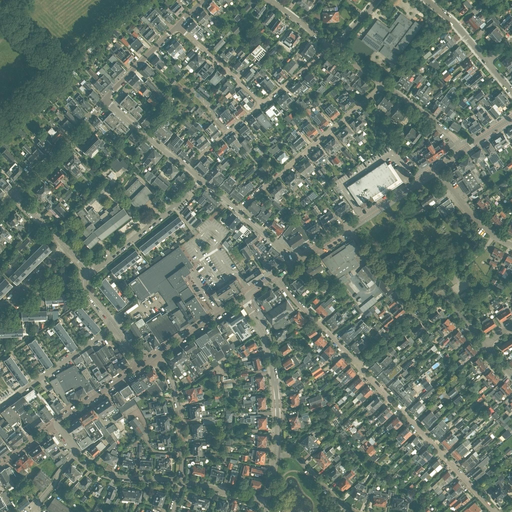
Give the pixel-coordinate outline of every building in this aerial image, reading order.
[(210,4),(207,8),(214,15),(217,12),(217,13),(219,11),(221,13),(224,9),(220,6),(219,7),(212,0),(210,3),(210,4)] [(312,8),(314,5),(312,4),(312,3),(314,1),(313,0),(306,0),(302,6),(307,10),(310,6),(312,8)] [(172,9),(172,10),(177,15),(184,9),(181,6),(178,3),(176,1),(170,7),(172,9)] [(468,5),(466,2),(464,4),(458,9),(462,14),(473,5),(471,3),(468,5)] [(266,7),(261,4),(259,7),(256,5),(253,9),(257,11),(254,15),(257,18),(260,14),(261,15),(262,14),(261,13),(266,7)] [(166,7),(161,12),(165,15),(164,16),(170,22),(174,18),(172,16),(173,15),(168,10),(169,9),(167,7),(166,8),(166,7)] [(331,21),(330,7),(323,8),(323,13),(323,19),(323,22),(326,22),(327,22),(328,23),(330,23),(330,22),(330,21),(331,21)] [(335,12),(335,7),(330,7),(331,21),(332,22),(332,23),(334,23),(335,22),(335,21),(339,21),(338,18),(339,18),(338,12),(335,12)] [(159,14),(154,9),(146,18),(150,23),(154,27),(156,26),(161,31),(163,29),(164,29),(166,27),(166,26),(167,25),(160,18),(158,16),(159,14)] [(210,16),(203,10),(200,13),(206,20),(208,18),(211,21),(213,19),(210,16)] [(268,24),(275,15),(271,11),(263,21),(261,23),(266,26),(267,24),(268,24)] [(208,22),(206,20),(200,13),(196,17),(202,24),(205,26),(208,22)] [(412,25),(406,20),(407,18),(401,13),(401,14),(402,15),(398,21),(396,20),(391,26),(393,28),(391,30),(381,22),(379,24),(376,22),(371,28),(384,38),(385,39),(386,39),(383,43),(369,33),(368,35),(366,34),(361,41),(362,41),(362,40),(375,50),(377,52),(378,50),(380,51),(380,52),(381,53),(382,53),(394,62),(394,63),(396,64),(401,57),(397,54),(398,53),(400,54),(402,52),(402,51),(421,26),(422,26),(415,21),(412,25)] [(497,20),(495,17),(495,16),(493,14),(490,17),(499,26),(500,22),(498,20),(497,20)] [(147,24),(149,22),(143,16),(141,18),(147,24)] [(470,26),(476,21),(472,16),(466,22),(470,26)] [(282,24),(280,23),(282,22),(278,19),(273,26),(271,29),(271,30),(275,33),(276,33),(277,32),(279,34),(281,32),(285,27),(286,25),(283,23),(282,24)] [(494,27),(497,25),(492,19),(485,26),(488,29),(492,25),(494,27)] [(193,20),(189,24),(201,35),(202,37),(202,36),(204,38),(206,37),(204,35),(201,32),(203,30),(193,20)] [(474,31),(480,25),(476,21),(470,26),(474,31)] [(507,31),(511,27),(511,26),(508,21),(505,24),(503,22),(501,24),(507,31)] [(201,35),(189,24),(185,28),(193,35),(195,33),(203,41),(205,40),(202,37),(201,35)] [(236,35),(241,29),(236,24),(231,29),(236,35)] [(135,27),(134,25),(131,28),(137,33),(140,31),(136,27),(135,27)] [(154,38),(157,35),(149,26),(145,29),(145,30),(154,38)] [(120,34),(113,27),(110,30),(117,37),(120,34)] [(150,42),(154,38),(145,30),(145,29),(143,27),(140,31),(150,42)] [(490,33),(488,35),(491,39),(492,39),(495,43),(497,40),(498,42),(500,42),(501,41),(501,39),(500,38),(503,36),(499,31),(499,30),(496,27),(495,27),(496,28),(490,33)] [(136,38),(138,35),(137,33),(131,28),(128,30),(132,33),(131,34),(136,38)] [(295,35),(291,32),(285,40),(290,43),(291,42),(294,44),(300,36),(299,35),(298,34),(296,34),(295,35)] [(446,43),(452,38),(448,33),(442,38),(444,41),(442,43),(441,43),(441,42),(437,45),(439,48),(446,43)] [(123,37),(120,40),(127,46),(129,44),(123,37)] [(143,50),(146,46),(137,38),(134,41),(135,43),(143,50)] [(449,48),(456,43),(452,38),(446,43),(439,48),(436,51),(431,55),(433,57),(447,45),(449,48)] [(216,52),(225,42),(222,39),(216,45),(214,47),(213,48),(216,52)] [(183,57),(186,54),(183,52),(184,51),(182,48),(183,47),(176,40),(171,44),(181,54),(181,55),(183,57)] [(139,53),(143,50),(135,43),(134,41),(130,45),(139,53)] [(134,58),(134,57),(126,49),(123,50),(120,47),(120,46),(116,42),(114,44),(116,47),(117,48),(118,49),(118,48),(119,49),(120,50),(120,51),(130,61),(132,59),(132,60),(134,58)] [(308,60),(316,49),(312,46),(313,45),(309,42),(300,54),(308,60)] [(267,51),(271,47),(266,43),(262,47),(267,51)] [(183,57),(181,55),(181,54),(171,44),(166,49),(173,56),(175,55),(178,58),(179,56),(183,60),(184,58),(183,57)] [(258,60),(267,51),(262,47),(259,44),(251,53),(247,56),(251,60),(252,60),(255,57),(258,60)] [(239,55),(242,51),(245,48),(243,46),(236,52),(239,55)] [(129,62),(130,61),(120,51),(120,50),(119,49),(118,48),(118,49),(117,48),(116,47),(113,51),(116,53),(116,54),(127,64),(128,64),(129,63),(129,62)] [(273,47),(268,52),(272,56),(276,51),(278,50),(275,48),(274,49),(273,47)] [(447,64),(463,51),(459,47),(453,52),(455,54),(445,62),(447,64)] [(232,53),(235,51),(231,48),(227,53),(224,50),(223,51),(220,54),(226,60),(227,60),(228,60),(229,59),(229,58),(232,54),(232,53)] [(196,54),(192,50),(187,55),(191,59),(196,54)] [(460,61),(467,56),(463,51),(447,64),(449,66),(452,64),(453,64),(454,64),(455,63),(455,62),(455,61),(456,60),(458,58),(460,61)] [(191,67),(194,64),(201,57),(198,54),(192,60),(188,64),(191,67)] [(113,63),(117,59),(113,55),(108,59),(113,63)] [(153,64),(156,67),(157,66),(160,69),(165,64),(162,61),(162,60),(161,59),(160,59),(157,56),(151,62),(153,64)] [(194,71),(199,66),(201,64),(205,60),(201,57),(194,64),(191,67),(194,71)] [(509,69),(511,66),(511,61),(508,57),(502,62),(505,65),(506,65),(509,69)] [(243,60),(241,58),(239,60),(238,59),(232,66),(235,69),(240,64),(243,60)] [(332,62),(328,58),(325,63),(323,66),(326,68),(327,68),(326,71),(329,73),(330,72),(337,63),(337,61),(335,60),(334,60),(332,62)] [(467,70),(473,64),(474,64),(470,59),(463,66),(465,68),(465,67),(467,70)] [(248,64),(244,60),(243,60),(240,64),(235,69),(239,71),(244,66),(246,67),(248,64)] [(291,74),(298,66),(292,60),(285,68),(291,74)] [(441,68),(439,66),(440,64),(437,61),(431,66),(431,67),(432,67),(434,70),(435,69),(437,71),(441,68)] [(201,76),(211,65),(207,62),(201,69),(202,70),(199,74),(201,76)] [(103,67),(107,70),(111,75),(117,81),(121,78),(115,72),(111,68),(110,67),(106,63),(103,67)] [(117,64),(116,63),(114,64),(114,65),(123,75),(127,72),(126,71),(121,66),(120,66),(118,64),(117,63),(117,64)] [(181,69),(175,63),(172,67),(178,73),(181,69)] [(115,72),(121,78),(123,75),(114,65),(113,64),(112,66),(111,68),(115,72)] [(472,77),(472,76),(471,74),(478,68),(474,64),(473,64),(467,70),(469,72),(467,73),(469,75),(465,78),(467,81),(472,77)] [(140,72),(146,78),(152,73),(153,74),(155,72),(152,69),(151,69),(147,65),(145,67),(144,67),(143,68),(143,69),(140,72)] [(208,76),(214,69),(211,65),(201,76),(203,78),(207,74),(208,76)] [(96,80),(99,77),(90,68),(87,70),(96,80)] [(116,82),(105,71),(102,68),(99,71),(102,74),(101,75),(102,76),(100,78),(100,77),(97,81),(102,85),(107,91),(114,84),(116,82)] [(256,72),(251,68),(244,76),(248,80),(253,75),(255,77),(259,73),(259,72),(257,71),(256,72)] [(282,70),(280,68),(273,75),(279,81),(283,77),(285,78),(288,75),(282,69),(282,70)] [(346,69),(345,68),(340,74),(339,76),(338,75),(338,76),(335,74),(330,80),(333,82),(339,79),(340,78),(343,80),(344,79),(344,80),(350,71),(347,68),(346,69)] [(267,81),(263,77),(266,74),(264,72),(261,69),(259,72),(259,73),(261,75),(264,79),(263,80),(270,88),(274,85),(269,79),(267,81)] [(411,74),(413,72),(411,70),(407,76),(404,74),(397,82),(402,86),(409,77),(411,74)] [(220,80),(223,76),(217,71),(209,80),(215,85),(218,82),(220,80)] [(350,82),(355,76),(353,74),(354,74),(350,71),(344,80),(349,84),(350,82)] [(304,81),(311,87),(312,88),(314,85),(312,83),(317,79),(310,72),(307,75),(305,77),(305,78),(306,79),(304,81)] [(457,79),(460,75),(463,73),(461,72),(452,79),(454,81),(457,79)] [(481,72),(473,78),(472,77),(467,81),(465,83),(467,86),(471,83),(473,86),(485,76),(481,72)] [(139,85),(143,81),(136,74),(132,78),(139,85)] [(333,75),(331,74),(325,80),(327,82),(333,75)] [(409,89),(412,85),(412,84),(411,83),(412,83),(409,81),(413,76),(411,74),(409,77),(402,86),(407,89),(408,89),(409,89)] [(417,84),(423,77),(423,76),(420,74),(414,81),(417,84)] [(268,93),(272,90),(270,88),(263,80),(264,79),(261,75),(256,79),(268,93)] [(444,85),(447,82),(440,75),(437,78),(444,85)] [(418,88),(425,78),(423,77),(417,84),(415,86),(418,88)] [(155,106),(158,101),(150,94),(152,92),(144,85),(142,88),(139,85),(132,78),(128,81),(136,89),(139,91),(140,90),(145,95),(149,98),(147,100),(155,106)] [(361,80),(359,78),(354,84),(352,86),(357,90),(364,82),(361,79),(361,80)] [(147,79),(144,82),(152,89),(154,86),(147,79)] [(102,85),(97,81),(96,80),(94,83),(94,84),(93,84),(103,95),(107,91),(102,85)] [(227,80),(224,84),(224,85),(221,89),(225,93),(229,89),(230,90),(233,86),(227,80)] [(326,84),(322,80),(319,83),(322,85),(316,91),(318,92),(320,90),(326,84)] [(97,100),(97,99),(98,99),(99,98),(100,98),(100,97),(93,90),(92,91),(90,90),(90,88),(92,86),(85,81),(82,84),(97,100)] [(300,81),(295,85),(302,94),(311,87),(304,81),(301,83),(300,81)] [(363,93),(369,87),(367,86),(368,85),(364,82),(357,90),(362,94),(363,93)] [(94,103),(95,102),(96,101),(96,100),(97,100),(82,84),(81,84),(82,85),(79,88),(87,96),(94,103)] [(207,98),(210,94),(200,85),(197,89),(207,98)] [(302,94),(295,85),(290,89),(295,95),(299,93),(301,95),(302,94)] [(419,99),(428,87),(426,85),(422,91),(420,89),(419,90),(417,90),(414,95),(419,99)] [(432,88),(429,86),(428,87),(419,99),(426,103),(429,99),(427,99),(429,96),(427,94),(432,88)] [(444,110),(458,92),(452,87),(445,96),(443,95),(439,98),(442,100),(440,102),(437,100),(435,103),(433,105),(434,106),(431,110),(436,115),(441,108),(444,110)] [(58,92),(57,91),(55,89),(50,92),(54,96),(56,95),(61,100),(63,97),(58,92)] [(242,98),(245,95),(240,90),(237,93),(242,98)] [(474,96),(478,100),(485,94),(481,90),(474,96)] [(343,93),(341,95),(349,105),(354,101),(349,94),(346,91),(343,93)] [(433,97),(435,99),(442,93),(440,91),(433,97)] [(290,98),(286,92),(281,96),(288,104),(292,100),(293,101),(295,100),(292,96),(290,98)] [(487,101),(492,107),(505,96),(501,92),(498,94),(496,92),(492,95),(495,99),(491,102),(489,99),(487,101)] [(124,107),(132,98),(128,94),(120,103),(120,104),(124,107)] [(167,94),(163,98),(167,102),(171,97),(167,94)] [(90,107),(90,106),(91,106),(80,95),(76,99),(87,109),(88,108),(89,108),(90,107)] [(246,95),(243,98),(251,108),(254,105),(254,104),(249,99),(246,95)] [(344,109),(349,105),(341,95),(336,99),(338,103),(344,109)] [(284,110),(287,107),(286,106),(288,104),(281,96),(276,100),(283,108),(284,110)] [(392,106),(394,103),(392,102),(384,96),(379,103),(378,105),(383,109),(382,109),(385,112),(387,109),(390,105),(392,106)] [(506,105),(504,104),(509,100),(505,96),(492,107),(499,115),(501,113),(497,108),(501,105),(501,106),(502,106),(503,108),(506,105)] [(248,111),(251,108),(243,98),(241,97),(238,99),(243,104),(243,105),(248,111)] [(495,118),(499,115),(492,107),(487,101),(484,97),(482,100),(490,109),(488,110),(495,118)] [(134,106),(137,103),(132,98),(124,107),(128,111),(133,105),(134,106)] [(302,110),(305,108),(303,105),(300,102),(298,100),(298,99),(295,102),(302,110)] [(300,102),(303,105),(305,108),(312,102),(309,99),(305,103),(302,100),(300,102)] [(38,104),(42,108),(45,106),(45,107),(48,105),(43,100),(38,104)] [(233,100),(231,102),(234,106),(242,115),(246,112),(241,106),(240,107),(237,103),(233,100)] [(453,110),(457,104),(452,100),(448,106),(453,110)] [(82,115),(83,114),(83,113),(84,113),(77,106),(76,107),(72,102),(70,104),(81,116),(82,115)] [(231,104),(229,106),(234,112),(239,118),(242,115),(234,106),(231,102),(230,103),(231,104)] [(329,104),(328,102),(326,104),(326,105),(336,117),(340,114),(335,108),(334,108),(330,103),(329,104)] [(278,108),(273,103),(269,107),(274,114),(275,115),(280,111),(278,108)] [(79,118),(79,117),(80,117),(81,116),(70,104),(68,106),(69,107),(68,108),(79,118)] [(133,115),(140,107),(138,105),(135,109),(134,108),(129,112),(133,115)] [(333,119),(336,117),(326,105),(324,108),(328,113),(328,114),(333,119)] [(199,117),(204,111),(198,106),(197,108),(193,112),(199,117)] [(141,113),(143,110),(140,107),(133,115),(137,120),(142,115),(138,112),(139,111),(141,113)] [(272,116),(274,114),(269,107),(264,111),(271,119),(273,117),(272,116)] [(399,123),(407,113),(399,107),(393,114),(394,114),(391,118),(395,121),(399,123)] [(453,111),(448,107),(444,112),(449,116),(453,111)] [(311,113),(307,108),(303,111),(303,110),(302,111),(306,114),(307,116),(311,113)] [(68,111),(65,109),(62,111),(65,114),(65,113),(67,115),(68,115),(69,117),(75,123),(77,121),(68,111)] [(233,123),(236,120),(231,114),(227,109),(223,111),(233,123)] [(313,113),(315,114),(326,126),(329,123),(324,117),(317,109),(313,113)] [(487,114),(483,109),(480,112),(489,122),(492,119),(487,113),(487,114)] [(64,118),(65,118),(58,111),(56,113),(58,116),(57,116),(60,118),(60,119),(61,118),(70,128),(73,125),(67,119),(66,120),(64,118)] [(229,126),(233,123),(223,111),(220,115),(224,120),(229,126)] [(480,112),(479,111),(476,113),(479,117),(481,119),(480,119),(485,125),(489,122),(480,112)] [(116,116),(112,112),(111,112),(103,121),(108,125),(116,116)] [(266,128),(271,123),(271,122),(269,120),(262,112),(255,117),(263,125),(266,128)] [(326,126),(315,114),(312,117),(322,129),(326,126)] [(477,118),(474,114),(473,115),(471,116),(473,118),(471,120),(478,130),(482,127),(478,121),(477,122),(476,120),(478,119),(477,118)] [(296,124),(301,120),(301,119),(298,115),(292,120),(295,123),(296,124)] [(364,130),(366,128),(364,125),(363,124),(366,122),(361,115),(357,118),(358,118),(356,120),(364,130)] [(115,124),(120,119),(116,116),(108,125),(112,129),(116,126),(114,124),(115,123),(115,124)] [(145,127),(152,120),(148,116),(141,124),(145,127)] [(109,131),(102,124),(103,123),(97,117),(95,120),(104,129),(113,138),(115,136),(110,131),(109,131)] [(254,128),(259,124),(253,117),(249,122),(252,126),(253,127),(254,128)] [(461,126),(448,117),(445,121),(450,124),(450,123),(452,124),(450,126),(451,126),(449,128),(453,130),(454,129),(458,131),(461,126)] [(61,118),(60,119),(57,122),(60,126),(61,124),(65,128),(63,129),(66,131),(67,130),(70,128),(61,118)] [(20,119),(15,123),(21,129),(25,125),(20,119)] [(383,132),(385,129),(383,128),(388,121),(385,119),(378,128),(383,132)] [(468,121),(466,119),(465,120),(467,122),(464,124),(467,129),(468,128),(469,129),(470,128),(473,133),(478,130),(471,120),(468,121)] [(104,129),(95,120),(92,122),(98,128),(102,132),(104,129)] [(149,131),(156,124),(152,120),(145,127),(149,131)] [(188,129),(192,125),(186,120),(183,124),(188,129)] [(364,130),(356,120),(354,122),(354,121),(350,124),(356,131),(356,130),(357,132),(360,129),(362,131),(364,130)] [(118,132),(125,124),(121,121),(117,125),(119,127),(118,128),(118,127),(115,130),(118,132)] [(315,135),(318,132),(310,122),(306,125),(315,135)] [(160,139),(169,129),(162,123),(153,133),(160,139)] [(200,131),(203,129),(198,123),(195,126),(194,126),(200,131)] [(214,126),(212,123),(209,126),(217,136),(221,133),(215,125),(214,126)] [(315,135),(306,125),(305,123),(303,125),(305,126),(303,128),(306,132),(311,138),(315,135)] [(55,142),(56,142),(58,141),(57,140),(59,139),(50,129),(49,129),(44,124),(42,126),(42,128),(46,131),(47,131),(52,135),(50,137),(55,142)] [(125,133),(130,128),(125,124),(118,132),(120,135),(122,132),(121,131),(122,130),(125,133)] [(253,139),(255,137),(252,132),(250,130),(251,130),(245,124),(242,127),(253,139)] [(193,134),(197,129),(192,125),(188,129),(193,134)] [(214,139),(217,136),(209,126),(208,125),(204,127),(206,129),(205,129),(214,139)] [(60,137),(61,138),(62,136),(62,135),(63,135),(57,130),(56,131),(52,127),(51,128),(49,126),(48,127),(49,128),(49,129),(50,129),(59,139),(60,137)] [(350,141),(352,139),(351,137),(354,134),(352,133),(353,133),(347,126),(344,129),(342,131),(350,141)] [(253,139),(242,127),(238,130),(244,136),(248,140),(251,138),(252,139),(253,139)] [(417,131),(412,128),(407,135),(405,138),(408,140),(410,137),(412,139),(410,141),(414,144),(415,142),(421,134),(417,131)] [(25,135),(26,134),(20,129),(17,132),(23,137),(24,136),(24,137),(26,135),(25,135)] [(160,139),(164,143),(173,133),(169,129),(160,139)] [(296,131),(293,134),(296,137),(295,137),(302,146),(306,142),(301,136),(297,132),(296,131)] [(350,141),(342,131),(340,132),(337,135),(342,142),(342,141),(344,143),(347,140),(348,142),(350,141)] [(135,144),(140,138),(133,132),(127,138),(135,144)] [(238,137),(235,133),(234,135),(233,135),(230,138),(238,147),(240,146),(241,148),(242,147),(241,146),(242,146),(248,153),(252,150),(250,148),(252,147),(245,139),(240,143),(238,141),(236,138),(238,137)] [(108,152),(102,145),(105,142),(102,139),(101,140),(95,134),(95,135),(94,135),(92,136),(92,137),(89,140),(97,148),(99,147),(101,149),(106,154),(105,155),(109,159),(111,156),(107,153),(108,152)] [(171,149),(181,138),(180,138),(181,138),(177,134),(167,146),(171,149)] [(207,146),(211,143),(203,134),(200,137),(207,146)] [(298,149),(302,146),(295,137),(296,137),(293,134),(288,138),(293,143),(291,144),(291,145),(295,150),(296,150),(298,148),(298,149)] [(502,145),(508,141),(503,134),(498,138),(502,145)] [(1,135),(0,136),(0,141),(0,142),(0,141),(0,142),(6,148),(9,146),(4,141),(6,139),(1,135)] [(45,140),(41,135),(38,138),(39,139),(49,149),(52,145),(46,139),(45,140)] [(204,148),(196,140),(194,137),(192,139),(196,143),(197,142),(198,143),(196,144),(197,145),(200,149),(201,151),(204,148)] [(204,148),(207,146),(200,137),(196,140),(204,148)] [(337,151),(341,147),(339,144),(340,144),(334,137),(329,142),(336,150),(337,151)] [(175,153),(179,147),(184,141),(181,138),(171,149),(175,153)] [(238,147),(230,138),(226,141),(232,147),(232,146),(237,152),(240,149),(238,147)] [(502,145),(498,138),(492,142),(498,150),(503,147),(502,145)] [(46,152),(49,149),(39,139),(35,142),(46,152)] [(440,155),(444,153),(439,145),(436,141),(435,139),(431,142),(440,155)] [(443,141),(441,139),(438,141),(440,144),(439,145),(444,153),(449,149),(447,145),(445,143),(446,143),(444,141),(443,140),(443,141)] [(93,152),(97,148),(89,140),(84,145),(83,145),(81,147),(81,148),(88,155),(92,150),(93,152)] [(139,152),(147,143),(143,140),(135,149),(137,150),(135,152),(136,154),(139,151),(139,152)] [(191,148),(193,145),(187,141),(181,148),(176,153),(182,159),(190,149),(191,148)] [(430,162),(436,158),(427,145),(425,141),(420,143),(421,144),(419,146),(420,149),(430,162)] [(334,153),(334,152),(336,150),(329,142),(324,146),(330,153),(332,155),(334,153)] [(436,158),(440,155),(431,142),(427,145),(436,158)] [(145,152),(150,146),(147,143),(139,152),(142,154),(144,152),(145,152)] [(230,148),(225,143),(223,144),(219,147),(224,153),(227,151),(230,153),(231,152),(233,150),(231,148),(230,148)] [(505,166),(490,143),(485,147),(485,148),(484,149),(485,151),(487,150),(492,157),(489,158),(493,164),(498,161),(502,168),(505,166)] [(27,153),(24,155),(27,159),(25,161),(28,165),(29,164),(31,166),(33,164),(33,165),(38,160),(32,154),(29,151),(31,149),(25,144),(22,147),(27,153)] [(272,155),(280,149),(277,145),(272,149),(270,147),(267,149),(272,155)] [(219,147),(214,152),(219,158),(224,153),(219,147)] [(415,147),(407,155),(410,159),(416,154),(419,158),(415,160),(418,164),(419,163),(422,168),(430,162),(420,149),(417,150),(415,147)] [(34,152),(31,149),(29,151),(32,154),(38,160),(44,154),(38,148),(34,152)] [(262,160),(264,158),(261,154),(263,152),(259,148),(255,151),(262,160)] [(11,163),(15,158),(6,149),(2,153),(11,163)] [(188,163),(196,154),(190,149),(182,159),(188,163)] [(284,151),(282,149),(275,155),(276,157),(282,163),(289,157),(284,151)] [(327,155),(321,149),(320,151),(319,150),(316,153),(323,161),(325,159),(326,160),(328,158),(326,156),(327,155)] [(349,159),(352,156),(346,149),(343,151),(349,159)] [(155,151),(154,150),(151,154),(151,153),(149,155),(150,156),(148,157),(149,158),(145,162),(144,163),(145,165),(147,166),(148,165),(158,153),(157,152),(155,150),(155,151)] [(490,168),(487,164),(484,158),(486,157),(481,150),(477,153),(478,155),(486,167),(491,175),(497,171),(494,166),(490,168)] [(159,154),(158,153),(148,165),(151,167),(155,163),(156,161),(157,162),(159,160),(158,159),(161,156),(160,155),(161,155),(159,153),(159,154)] [(322,164),(321,163),(323,161),(316,153),(313,156),(311,158),(317,164),(319,166),(322,164)] [(486,167),(478,155),(477,153),(472,155),(477,163),(479,161),(484,168),(486,167)] [(80,161),(74,155),(73,156),(71,157),(71,158),(69,160),(79,170),(81,168),(78,165),(81,162),(80,161)] [(216,159),(211,155),(207,159),(205,157),(201,162),(200,161),(194,167),(203,176),(207,172),(206,171),(208,169),(207,167),(209,165),(209,164),(211,163),(212,164),(216,159)] [(474,175),(479,183),(482,181),(481,178),(480,179),(473,169),(475,168),(469,158),(468,157),(466,159),(464,161),(474,175)] [(92,168),(94,166),(86,158),(84,160),(92,168)] [(120,162),(116,158),(110,165),(117,172),(121,168),(124,170),(129,165),(122,159),(120,162)] [(233,160),(231,158),(229,160),(229,159),(220,167),(218,165),(206,178),(211,183),(212,182),(221,173),(223,170),(232,163),(231,162),(233,160)] [(79,170),(69,160),(68,162),(67,161),(65,163),(65,164),(73,173),(75,175),(76,174),(80,170),(79,170)] [(308,160),(302,164),(310,173),(315,169),(313,167),(308,160)] [(87,170),(90,167),(84,161),(81,163),(87,170)] [(385,161),(347,187),(359,205),(372,196),(375,200),(400,183),(397,179),(400,178),(394,169),(391,170),(387,164),(385,161)] [(474,175),(464,161),(460,163),(465,170),(467,169),(469,172),(464,176),(472,188),(478,184),(479,183),(474,175)] [(18,165),(15,163),(9,169),(12,172),(17,177),(24,170),(19,165),(18,165)] [(165,172),(172,178),(178,170),(177,169),(178,169),(172,164),(172,165),(165,172)] [(237,166),(235,164),(233,166),(233,165),(228,170),(230,171),(229,173),(230,174),(236,168),(236,169),(238,167),(237,166)] [(305,177),(310,173),(302,164),(298,168),(303,175),(305,177)] [(472,188),(464,176),(457,165),(451,169),(455,174),(454,174),(456,177),(455,177),(458,182),(465,192),(472,188)] [(253,166),(244,175),(246,178),(256,169),(253,166)] [(8,169),(6,167),(4,170),(6,171),(5,171),(9,175),(14,180),(17,177),(12,172),(9,169),(8,168),(8,169)] [(151,172),(146,178),(151,184),(161,193),(170,183),(171,182),(163,175),(154,169),(151,172)] [(319,169),(316,172),(322,179),(325,177),(322,174),(319,169)] [(62,173),(59,170),(58,170),(57,171),(57,173),(55,174),(64,184),(64,183),(66,182),(63,178),(65,175),(67,174),(64,171),(62,173)] [(189,177),(184,172),(181,176),(179,175),(177,178),(175,180),(181,185),(178,188),(180,190),(184,186),(182,184),(183,183),(186,180),(189,177)] [(294,174),(292,172),(289,175),(296,184),(299,182),(299,183),(302,181),(300,179),(300,178),(295,173),(294,174)] [(217,186),(225,177),(221,173),(212,182),(217,186)] [(64,184),(55,174),(53,176),(52,176),(51,177),(51,178),(51,179),(54,182),(52,183),(57,188),(61,184),(62,186),(63,185),(67,190),(69,188),(64,183),(64,184)] [(289,175),(285,178),(287,180),(285,182),(290,187),(292,189),(297,185),(296,184),(289,175)] [(12,186),(3,176),(0,179),(0,183),(3,181),(4,182),(1,185),(7,191),(12,186)] [(236,182),(229,176),(227,179),(226,179),(225,180),(220,186),(228,192),(232,186),(236,182)] [(138,210),(141,207),(154,194),(138,178),(123,194),(138,210)] [(505,180),(497,185),(501,190),(508,186),(505,180)] [(234,197),(234,198),(239,202),(244,196),(245,194),(243,193),(247,189),(249,191),(254,185),(250,181),(244,186),(243,186),(234,197)] [(285,193),(288,191),(285,189),(286,189),(280,182),(275,187),(282,195),(285,193)] [(91,205),(109,187),(105,183),(87,201),(91,205)] [(51,199),(52,198),(50,196),(50,195),(47,192),(50,190),(44,184),(44,185),(43,185),(42,186),(42,187),(40,188),(51,199)] [(234,197),(243,186),(241,184),(238,187),(237,186),(235,189),(235,188),(230,194),(234,198),(234,197)] [(479,185),(478,184),(472,188),(465,192),(466,194),(471,191),(473,195),(483,188),(480,184),(479,185)] [(280,197),(282,195),(275,187),(270,191),(273,195),(274,197),(275,197),(276,197),(278,200),(280,197)] [(51,199),(40,188),(38,190),(37,190),(36,191),(36,192),(35,193),(41,199),(43,196),(49,201),(48,202),(50,203),(46,208),(48,210),(55,203),(51,199)] [(65,201),(73,193),(70,190),(62,197),(65,201)] [(209,193),(206,190),(203,193),(203,192),(200,195),(201,195),(201,196),(200,197),(197,199),(201,202),(209,193)] [(311,201),(313,199),(315,197),(314,197),(317,195),(314,191),(309,194),(310,196),(308,198),(310,199),(311,201)] [(208,202),(213,196),(209,193),(201,202),(200,203),(202,206),(207,201),(208,202)] [(434,196),(432,193),(426,197),(430,202),(434,200),(437,205),(441,202),(436,195),(434,196)] [(215,202),(216,200),(213,196),(208,202),(209,203),(204,209),(206,210),(213,202),(214,202),(215,201),(215,202)] [(309,200),(307,196),(300,202),(304,207),(311,201),(310,199),(309,200)] [(272,207),(274,205),(272,203),(274,200),(273,199),(271,197),(266,203),(271,208),(271,207),(272,207)] [(426,197),(425,198),(421,201),(424,205),(427,209),(428,208),(428,207),(431,205),(429,203),(430,202),(426,197)] [(490,204),(492,201),(490,198),(487,201),(485,203),(479,209),(484,213),(489,208),(487,205),(489,203),(490,204)] [(256,203),(258,201),(256,199),(254,201),(247,208),(254,215),(258,211),(258,212),(262,208),(256,203)] [(479,209),(485,203),(480,199),(475,204),(479,209)] [(219,202),(216,200),(215,202),(215,201),(214,202),(213,202),(206,210),(208,212),(210,210),(211,211),(214,207),(215,208),(216,208),(218,207),(217,206),(217,205),(219,202)] [(452,203),(450,200),(447,201),(447,200),(442,203),(443,204),(439,207),(442,212),(440,214),(443,217),(449,213),(450,214),(455,210),(454,209),(455,207),(454,207),(454,205),(453,204),(453,202),(452,203)] [(346,203),(344,202),(339,205),(345,213),(347,211),(347,212),(348,212),(350,211),(350,210),(350,209),(346,203)] [(62,218),(68,212),(59,203),(53,209),(62,218)] [(122,209),(117,203),(112,207),(111,205),(104,211),(105,212),(100,216),(94,208),(93,209),(92,207),(89,210),(87,211),(84,207),(77,212),(82,218),(79,220),(84,226),(86,224),(87,226),(82,231),(87,237),(84,241),(90,247),(100,238),(101,239),(130,216),(123,208),(122,209)] [(259,219),(265,213),(263,211),(266,207),(264,205),(262,208),(258,212),(256,215),(257,216),(256,216),(259,219)] [(341,217),(343,216),(343,214),(345,213),(339,205),(334,208),(336,210),(335,210),(339,216),(340,216),(340,217),(341,217)] [(414,212),(416,215),(424,210),(422,206),(414,212)] [(290,210),(288,212),(294,217),(298,212),(294,208),(290,210)] [(185,219),(186,218),(191,213),(192,212),(189,209),(183,215),(184,216),(183,217),(185,219)] [(331,213),(330,211),(325,214),(324,215),(331,224),(334,221),(334,220),(336,219),(331,213)] [(14,214),(13,214),(12,215),(12,216),(11,217),(20,227),(23,224),(19,221),(22,218),(16,212),(15,214),(14,214)] [(233,229),(241,219),(232,212),(224,221),(227,224),(225,226),(227,228),(229,226),(233,229)] [(265,213),(259,219),(264,222),(267,219),(267,220),(270,217),(269,216),(270,214),(268,212),(266,214),(265,213)] [(188,221),(194,216),(191,213),(186,218),(185,219),(188,221)] [(327,226),(331,224),(324,215),(325,214),(319,218),(321,220),(325,226),(327,225),(327,226)] [(494,224),(500,218),(495,214),(490,219),(494,224)] [(179,226),(184,222),(179,216),(174,220),(179,226)] [(194,216),(188,221),(191,224),(197,219),(194,216)] [(10,218),(9,218),(8,219),(8,220),(7,221),(8,221),(6,222),(11,228),(14,225),(18,229),(20,227),(11,217),(10,218)] [(203,222),(199,218),(192,225),(193,226),(196,229),(203,222)] [(499,228),(504,223),(500,218),(494,224),(499,228)] [(293,248),(308,238),(295,219),(283,234),(288,241),(289,241),(293,248)] [(174,230),(179,226),(174,220),(169,224),(174,230)] [(277,223),(274,220),(269,227),(274,231),(280,224),(277,222),(277,223)] [(317,223),(315,221),(310,225),(316,232),(318,231),(319,232),(320,232),(321,231),(321,230),(321,229),(317,223)] [(169,234),(174,230),(169,224),(164,228),(169,234)] [(247,227),(244,224),(241,227),(240,226),(238,228),(239,229),(238,230),(240,231),(238,233),(236,232),(233,237),(236,240),(238,238),(247,227)] [(278,235),(284,228),(281,226),(281,225),(280,224),(274,231),(278,235)] [(314,236),(314,235),(314,234),(316,232),(310,225),(305,228),(307,230),(306,230),(310,236),(311,236),(312,237),(313,237),(314,236)] [(0,227),(0,234),(5,239),(8,242),(10,240),(7,237),(10,234),(7,231),(6,232),(4,230),(4,229),(2,227),(1,227),(0,227)] [(246,237),(252,230),(247,227),(238,238),(240,240),(242,238),(245,235),(246,237)] [(164,238),(169,234),(164,228),(159,232),(164,238)] [(159,242),(164,238),(159,232),(154,235),(159,242)] [(21,242),(24,239),(18,233),(15,236),(21,242)] [(252,243),(260,237),(254,233),(249,237),(251,241),(250,241),(252,243)] [(154,246),(159,242),(154,235),(149,239),(154,246)] [(256,250),(252,243),(250,241),(251,241),(249,237),(245,240),(248,244),(254,252),(256,250)] [(150,249),(154,246),(149,239),(145,243),(150,249)] [(355,269),(360,264),(355,258),(356,257),(355,256),(361,251),(358,247),(353,240),(345,245),(346,246),(339,251),(346,261),(339,266),(331,271),(337,279),(341,285),(348,280),(345,275),(354,268),(355,269)] [(269,250),(260,242),(256,245),(264,254),(264,255),(266,256),(267,255),(269,258),(271,256),(277,265),(284,260),(285,259),(283,256),(282,256),(280,253),(272,246),(269,250)] [(48,253),(51,250),(44,243),(41,246),(48,253)] [(145,253),(150,249),(145,243),(140,247),(145,253)] [(247,260),(250,259),(250,255),(253,253),(254,252),(248,244),(240,250),(247,260)] [(46,255),(48,253),(41,246),(38,248),(46,255)] [(159,290),(163,297),(175,289),(186,282),(181,275),(186,271),(193,266),(179,246),(128,283),(141,301),(153,292),(155,293),(159,290)] [(43,258),(46,255),(38,248),(36,251),(43,258)] [(136,260),(141,256),(136,250),(131,254),(136,260)] [(231,250),(228,252),(241,272),(243,276),(249,284),(257,279),(250,268),(246,270),(247,272),(246,272),(244,270),(231,250)] [(501,259),(504,253),(499,250),(495,259),(498,260),(499,258),(501,259)] [(36,251),(33,254),(40,261),(43,258),(36,251)] [(339,266),(346,261),(339,251),(332,255),(339,266)] [(37,264),(40,261),(33,254),(30,257),(37,264)] [(131,264),(136,260),(131,254),(126,258),(131,264)] [(266,256),(264,255),(263,256),(263,257),(266,260),(267,260),(270,265),(272,264),(274,267),(277,265),(271,256),(269,258),(267,255),(266,256)] [(330,256),(329,255),(322,259),(331,271),(339,266),(332,255),(330,256)] [(34,267),(37,264),(30,257),(27,260),(34,267)] [(266,260),(263,257),(260,259),(262,263),(263,262),(264,263),(263,264),(263,265),(267,271),(268,271),(274,267),(272,264),(270,265),(267,260),(266,260)] [(126,268),(131,264),(126,258),(121,262),(126,268)] [(24,263),(31,270),(34,267),(27,260),(24,263)] [(324,267),(320,260),(315,263),(312,265),(317,272),(324,267)] [(121,272),(126,268),(121,262),(116,266),(121,272)] [(375,283),(373,281),(377,278),(374,274),(377,272),(369,262),(362,267),(363,268),(358,273),(363,279),(364,278),(368,283),(366,284),(369,287),(375,283)] [(28,273),(31,270),(24,263),(21,265),(28,273)] [(252,267),(250,263),(248,265),(250,268),(257,279),(264,274),(259,268),(258,266),(257,266),(256,264),(252,267)] [(21,265),(18,268),(25,275),(28,273),(21,265)] [(309,278),(317,272),(312,265),(309,267),(304,270),(306,273),(303,276),(306,280),(309,278)] [(116,276),(121,272),(116,266),(111,270),(116,276)] [(23,278),(25,275),(18,268),(15,271),(23,278)] [(20,281),(23,278),(15,271),(13,274),(20,281)] [(17,284),(20,281),(13,274),(10,277),(17,284)] [(390,294),(396,289),(386,276),(380,280),(379,286),(387,297),(390,294)] [(9,288),(12,285),(5,278),(2,281),(9,288)] [(100,287),(108,281),(105,278),(97,284),(100,287)] [(214,295),(212,296),(218,305),(222,302),(223,302),(226,299),(227,299),(231,296),(232,296),(235,293),(236,294),(236,293),(240,290),(240,291),(241,290),(239,288),(242,286),(237,278),(234,280),(234,279),(229,283),(216,292),(215,290),(212,292),(214,295)] [(301,279),(300,278),(299,278),(295,281),(291,284),(299,294),(303,291),(308,287),(301,279)] [(0,284),(7,291),(9,288),(2,281),(0,283),(0,284)] [(103,291),(110,284),(108,281),(100,287),(103,291)] [(186,282),(175,289),(180,297),(185,303),(195,296),(186,282)] [(105,294),(113,287),(110,284),(103,291),(105,294)] [(108,297),(116,290),(113,287),(105,294),(108,297)] [(287,299),(280,288),(274,293),(272,290),(271,290),(267,292),(271,298),(273,297),(276,302),(275,303),(276,306),(287,299)] [(175,289),(163,297),(169,305),(184,328),(189,324),(182,313),(175,301),(180,297),(175,289)] [(110,300),(118,294),(116,290),(108,297),(110,300)] [(271,298),(267,292),(264,295),(271,304),(274,302),(275,303),(276,302),(273,297),(271,298)] [(113,303),(121,297),(118,294),(110,300),(113,303)] [(265,312),(273,307),(271,304),(264,295),(259,298),(260,301),(258,302),(263,309),(265,312)] [(188,309),(195,319),(206,312),(195,296),(185,303),(187,306),(188,309)] [(116,306),(123,300),(121,297),(113,303),(116,306)] [(182,313),(189,324),(195,320),(195,319),(188,309),(187,306),(185,303),(180,297),(175,301),(182,313)] [(316,309),(320,313),(330,304),(334,300),(332,297),(326,303),(324,301),(318,306),(317,307),(318,307),(316,309)] [(118,309),(126,303),(123,300),(116,306),(118,309)] [(287,321),(285,316),(294,310),(287,300),(266,314),(273,324),(277,330),(282,327),(283,329),(288,325),(287,325),(291,323),(289,320),(287,321)] [(502,310),(500,307),(495,300),(491,302),(492,304),(491,305),(493,306),(496,310),(498,309),(499,311),(496,313),(502,322),(507,318),(504,312),(502,310)] [(330,304),(320,313),(324,318),(326,315),(328,316),(333,312),(329,308),(332,306),(330,304)] [(356,304),(352,306),(359,315),(363,312),(359,306),(357,304),(356,304)] [(179,331),(184,328),(169,305),(164,308),(167,312),(179,331)] [(395,307),(402,314),(406,311),(402,306),(400,308),(398,305),(395,307)] [(78,316),(84,311),(80,306),(74,311),(78,316)] [(402,314),(395,307),(393,309),(395,311),(393,313),(397,318),(402,314)] [(369,309),(363,313),(367,318),(373,314),(372,312),(369,309)] [(439,312),(436,309),(428,316),(433,322),(439,317),(441,320),(446,315),(442,310),(439,312)] [(248,329),(251,327),(244,317),(244,316),(240,310),(227,318),(228,320),(226,321),(231,328),(234,333),(236,332),(242,341),(251,335),(248,329)] [(82,320),(88,315),(84,311),(78,316),(82,320)] [(341,315),(338,311),(336,313),(335,313),(334,315),(333,315),(327,321),(330,325),(341,315)] [(179,331),(167,312),(162,315),(160,312),(146,322),(160,343),(179,331)] [(303,316),(299,312),(295,315),(292,317),(290,319),(292,321),(294,319),(297,322),(303,316)] [(387,314),(385,316),(391,323),(395,320),(391,315),(389,317),(387,314)] [(86,325),(92,320),(88,315),(82,320),(86,325)] [(342,323),(346,320),(341,315),(330,325),(333,328),(341,322),(342,323)] [(301,327),(304,325),(304,324),(307,321),(303,316),(297,322),(299,325),(301,327)] [(385,320),(383,322),(387,327),(391,323),(385,316),(383,318),(385,320)] [(488,319),(487,316),(484,318),(491,329),(497,325),(493,319),(491,321),(489,318),(488,319)] [(486,332),(491,329),(484,318),(482,320),(483,322),(482,323),(484,325),(482,327),(486,332)] [(344,340),(362,323),(363,322),(362,320),(361,319),(355,325),(352,327),(347,331),(345,332),(344,331),(340,334),(342,336),(341,336),(344,340)] [(444,330),(451,323),(448,319),(443,323),(445,325),(442,327),(444,330)] [(90,329),(96,324),(92,320),(86,325),(90,329)] [(219,324),(217,325),(226,339),(228,337),(234,333),(231,328),(226,321),(225,320),(219,324)] [(127,325),(136,338),(139,337),(143,334),(138,327),(134,321),(127,325)] [(56,331),(63,327),(59,322),(51,328),(55,332),(56,331)] [(160,343),(146,322),(138,327),(143,334),(147,340),(148,340),(153,348),(160,343)] [(364,322),(363,322),(362,323),(344,340),(347,343),(355,336),(358,333),(363,328),(367,332),(370,329),(364,322)] [(423,326),(421,322),(413,329),(418,335),(424,330),(426,332),(430,329),(426,323),(423,326)] [(450,332),(455,327),(451,323),(444,330),(446,332),(448,330),(450,332)] [(95,334),(100,329),(96,324),(90,329),(95,334)] [(215,326),(210,330),(218,340),(217,341),(221,348),(226,354),(231,351),(233,349),(229,342),(226,339),(217,325),(215,326)] [(60,336),(66,332),(63,327),(56,331),(60,336)] [(49,329),(45,332),(46,333),(47,335),(46,335),(45,336),(47,338),(48,337),(50,336),(52,334),(53,333),(52,331),(51,332),(49,329)] [(282,340),(282,338),(286,337),(285,333),(287,332),(287,329),(276,332),(278,339),(279,341),(282,340)] [(308,335),(309,337),(310,336),(311,338),(318,333),(315,329),(308,333),(309,334),(308,335)] [(218,350),(221,348),(217,341),(218,340),(210,330),(206,333),(213,343),(218,350)] [(455,342),(462,335),(459,331),(454,336),(456,338),(453,340),(455,342)] [(63,341),(70,337),(66,332),(60,336),(63,341)] [(218,350),(213,343),(206,333),(200,337),(210,351),(216,359),(217,360),(225,355),(226,354),(221,348),(218,350)] [(378,341),(382,337),(378,333),(374,337),(378,341)] [(148,351),(152,349),(147,340),(143,334),(139,337),(143,343),(148,351)] [(315,348),(317,346),(325,339),(321,335),(314,342),(315,343),(313,345),(315,346),(314,347),(315,348)] [(461,344),(466,340),(462,335),(455,342),(457,344),(459,342),(461,344)] [(210,351),(200,337),(200,336),(195,339),(201,347),(212,362),(216,359),(210,351)] [(353,349),(364,340),(361,336),(357,340),(356,340),(350,346),(353,349)] [(408,339),(405,336),(397,342),(402,348),(408,343),(410,346),(415,342),(410,337),(408,339)] [(67,346),(73,342),(70,337),(63,341),(67,346)] [(32,348),(39,344),(35,339),(29,343),(32,348)] [(321,349),(328,342),(325,339),(317,346),(315,348),(317,350),(320,348),(321,349)] [(199,347),(198,348),(193,340),(188,344),(193,351),(195,354),(197,356),(201,362),(202,364),(208,360),(206,358),(199,347)] [(358,354),(361,352),(360,350),(363,347),(367,343),(366,342),(364,340),(353,349),(357,353),(358,354)] [(257,347),(254,341),(245,346),(244,344),(241,346),(236,349),(239,352),(247,347),(248,348),(250,351),(257,347)] [(71,351),(77,347),(73,342),(67,346),(71,351)] [(284,355),(292,350),(289,346),(292,344),(290,342),(288,344),(280,349),(284,355)] [(511,352),(510,350),(509,348),(505,343),(500,347),(504,352),(507,350),(509,353),(510,355),(511,354),(511,352)] [(36,353),(42,349),(39,344),(32,348),(36,353)] [(193,351),(188,344),(184,347),(188,353),(192,359),(197,356),(195,354),(193,351)] [(461,359),(473,348),(470,344),(465,348),(467,350),(465,352),(466,354),(464,356),(461,354),(459,356),(461,359)] [(109,350),(105,345),(102,347),(110,360),(118,372),(129,364),(125,357),(124,357),(118,348),(118,347),(114,350),(112,348),(109,350)] [(319,355),(322,358),(323,357),(333,348),(330,345),(324,351),(323,350),(319,355)] [(92,347),(87,350),(89,355),(96,365),(106,380),(111,377),(104,368),(103,367),(103,365),(110,360),(102,347),(101,348),(95,352),(92,347)] [(247,347),(239,352),(238,353),(241,357),(243,356),(243,357),(249,353),(248,351),(250,351),(248,348),(247,347)] [(399,355),(392,347),(388,351),(392,355),(393,354),(396,358),(399,355)] [(334,356),(337,353),(336,351),(333,348),(323,357),(322,358),(320,360),(322,362),(323,361),(324,362),(326,360),(332,354),(334,356)] [(472,356),(477,352),(473,348),(461,359),(464,361),(466,359),(466,358),(468,356),(470,354),(472,356)] [(39,358),(46,354),(42,349),(36,353),(39,358)] [(187,364),(193,372),(194,372),(196,375),(199,373),(198,372),(197,370),(196,368),(190,361),(182,349),(179,351),(187,364)] [(189,374),(193,380),(194,379),(193,377),(195,375),(193,372),(187,364),(179,351),(175,354),(184,368),(189,374)] [(43,363),(49,359),(46,354),(39,358),(43,363)] [(171,356),(185,377),(189,374),(184,368),(175,354),(171,356)] [(91,376),(83,363),(84,362),(83,360),(80,355),(73,360),(77,365),(77,364),(81,371),(81,370),(81,371),(84,374),(93,388),(99,385),(99,384),(100,383),(96,377),(94,378),(92,375),(91,376)] [(89,355),(84,358),(86,363),(85,364),(91,372),(93,370),(101,383),(106,380),(96,365),(89,355)] [(291,358),(291,357),(283,363),(285,365),(284,366),(286,369),(287,369),(294,364),(296,366),(300,363),(295,355),(291,358)] [(8,366),(14,361),(11,356),(4,361),(8,366)] [(189,383),(185,377),(171,356),(167,359),(173,367),(172,367),(172,368),(173,370),(173,371),(177,376),(178,376),(182,381),(183,380),(186,384),(185,385),(185,386),(189,383)] [(201,362),(197,356),(192,359),(190,361),(196,368),(197,370),(198,372),(201,371),(198,367),(202,364),(201,362)] [(385,368),(392,361),(388,356),(386,358),(380,363),(385,368)] [(244,366),(247,365),(261,362),(260,357),(252,358),(252,361),(247,362),(246,361),(243,361),(244,366)] [(478,367),(483,362),(479,357),(474,362),(478,367)] [(342,358),(332,368),(335,371),(335,370),(345,361),(345,360),(345,359),(344,358),(343,358),(342,358)] [(46,368),(53,364),(49,359),(43,363),(46,368)] [(309,368),(314,365),(311,359),(310,360),(305,363),(307,365),(309,368)] [(11,371),(18,366),(14,361),(8,366),(11,371)] [(345,361),(335,370),(338,373),(348,364),(347,363),(348,362),(346,361),(345,361)] [(382,380),(393,369),(397,365),(393,361),(390,364),(390,366),(387,370),(384,371),(383,371),(378,376),(382,380)] [(112,376),(118,372),(111,362),(106,366),(112,376)] [(262,367),(261,362),(247,365),(247,368),(254,367),(254,369),(256,368),(257,370),(261,370),(260,368),(262,367)] [(377,374),(383,368),(377,362),(370,368),(377,374)] [(482,372),(488,367),(483,362),(478,367),(482,372)] [(74,365),(55,375),(57,377),(63,389),(70,402),(86,393),(86,392),(93,388),(84,374),(81,371),(74,365)] [(314,375),(322,369),(320,365),(311,371),(314,375)] [(15,376),(21,371),(18,366),(11,371),(15,376)] [(146,375),(150,380),(153,384),(149,386),(147,388),(148,391),(157,385),(158,386),(163,383),(162,382),(163,381),(159,376),(158,376),(158,375),(157,372),(156,373),(155,372),(155,371),(156,371),(153,367),(150,369),(150,370),(149,371),(149,370),(146,373),(146,374),(146,375)] [(341,382),(354,370),(351,367),(343,374),(342,373),(336,377),(341,382)] [(316,378),(325,372),(322,369),(314,375),(314,376),(316,378)] [(386,384),(397,373),(393,369),(382,380),(386,384)] [(408,369),(402,374),(405,377),(411,372),(408,369)] [(350,379),(357,373),(354,370),(341,382),(340,383),(340,384),(336,387),(338,390),(347,381),(348,382),(350,379)] [(18,380),(25,376),(21,371),(15,376),(18,380)] [(298,371),(286,380),(287,382),(287,383),(288,385),(290,385),(291,384),(292,383),(294,387),(302,382),(300,380),(297,379),(296,380),(294,378),(299,375),(298,373),(299,372),(298,371)] [(423,380),(425,378),(429,375),(426,371),(420,376),(423,380)] [(490,380),(495,375),(491,371),(486,376),(490,380)] [(411,372),(405,378),(407,380),(414,375),(411,372)] [(146,389),(147,388),(149,386),(153,384),(150,380),(146,375),(142,377),(141,376),(138,377),(146,389)] [(494,385),(500,380),(495,375),(490,380),(494,385)] [(22,386),(28,381),(25,376),(18,380),(22,386)] [(249,385),(264,383),(264,380),(264,379),(264,377),(263,377),(263,376),(255,377),(255,381),(248,382),(249,384),(249,385)] [(352,389),(362,379),(360,376),(353,382),(354,382),(352,384),(352,383),(349,386),(351,389),(352,389)] [(63,389),(57,377),(50,381),(57,394),(60,393),(66,404),(70,402),(63,389)] [(138,378),(130,383),(138,394),(143,390),(144,392),(145,392),(150,394),(148,391),(147,388),(146,389),(138,377),(138,378)] [(400,380),(398,378),(394,382),(389,387),(392,390),(399,383),(400,384),(402,382),(400,380)] [(399,383),(392,390),(395,393),(400,388),(402,386),(405,383),(403,381),(404,380),(402,378),(400,380),(402,382),(400,384),(399,383)] [(354,393),(359,388),(365,382),(362,379),(352,389),(351,389),(346,395),(347,397),(350,394),(353,391),(354,393)] [(150,394),(155,395),(167,387),(163,381),(162,382),(163,383),(158,386),(157,385),(148,391),(150,394)] [(323,389),(329,384),(326,381),(320,386),(323,389)] [(429,381),(428,381),(423,385),(427,390),(432,386),(429,381)] [(404,388),(402,386),(400,388),(395,393),(398,396),(405,390),(406,391),(408,388),(407,387),(409,385),(411,384),(410,383),(404,388)] [(496,398),(508,387),(505,383),(500,387),(502,389),(499,391),(497,394),(496,393),(494,395),(496,398)] [(134,398),(137,397),(128,384),(117,392),(124,403),(133,397),(134,398)] [(359,399),(371,388),(368,385),(362,391),(362,392),(357,397),(359,399)] [(398,396),(401,399),(408,392),(411,390),(410,388),(411,388),(409,385),(407,387),(408,388),(406,391),(405,390),(398,396)] [(423,398),(436,387),(434,385),(421,396),(423,398)] [(187,393),(188,396),(202,392),(201,386),(194,388),(186,390),(186,391),(186,393),(187,393)] [(507,395),(511,391),(508,387),(496,398),(499,401),(501,398),(500,398),(505,393),(507,395)] [(368,397),(374,391),(371,388),(359,399),(356,402),(359,405),(367,397),(368,397)] [(441,399),(447,394),(443,388),(437,393),(441,399)] [(452,398),(458,392),(454,388),(448,393),(452,398)] [(37,393),(34,389),(24,396),(29,403),(31,406),(33,409),(34,410),(35,409),(37,412),(38,412),(48,403),(38,392),(37,393)] [(413,391),(411,390),(408,392),(401,399),(403,403),(411,396),(410,394),(412,393),(414,395),(416,393),(414,390),(413,391)] [(118,407),(124,403),(117,392),(112,395),(115,399),(113,400),(115,402),(115,403),(118,407)] [(189,401),(197,399),(196,396),(201,395),(203,394),(202,392),(188,396),(188,398),(188,399),(188,400),(189,401)] [(55,399),(51,393),(48,395),(52,400),(48,403),(55,413),(56,414),(60,411),(60,410),(65,407),(59,400),(59,401),(56,398),(55,399)] [(413,398),(412,397),(414,395),(412,393),(410,394),(411,396),(403,403),(407,406),(415,398),(413,397),(413,398)] [(453,400),(457,405),(464,399),(460,394),(453,400)] [(311,405),(323,401),(321,395),(309,399),(311,405)] [(153,401),(149,402),(150,408),(152,408),(166,405),(165,401),(157,403),(156,400),(157,400),(156,396),(151,396),(153,401)] [(369,410),(380,399),(378,396),(366,407),(369,410)] [(112,403),(109,398),(105,400),(114,414),(118,410),(113,403),(112,403)] [(122,413),(136,403),(133,398),(118,408),(122,413)] [(332,399),(327,404),(331,408),(336,404),(336,403),(332,399)] [(372,413),(376,409),(383,402),(380,399),(369,410),(372,413)] [(114,414),(105,400),(100,404),(109,417),(110,418),(111,417),(110,415),(112,413),(113,414),(114,414)] [(326,402),(325,401),(325,400),(323,401),(311,405),(310,406),(312,411),(323,407),(323,406),(327,405),(326,402)] [(413,413),(422,405),(423,404),(420,400),(415,405),(410,409),(413,413)] [(48,403),(38,412),(46,422),(53,416),(53,415),(55,413),(48,403)] [(1,412),(7,420),(11,425),(15,430),(19,426),(21,424),(20,418),(11,405),(10,404),(10,405),(1,412)] [(109,417),(100,404),(95,407),(101,416),(104,420),(109,417)] [(336,404),(331,408),(335,412),(340,408),(336,404)] [(417,417),(422,412),(426,408),(423,404),(422,405),(413,413),(417,417)] [(381,419),(390,410),(390,409),(389,408),(388,408),(387,406),(381,412),(382,413),(381,412),(377,416),(380,420),(381,419)] [(110,434),(107,428),(93,408),(88,412),(97,426),(103,435),(105,437),(110,434)] [(338,417),(342,414),(339,410),(335,413),(334,414),(337,419),(338,417)] [(383,423),(394,413),(390,410),(381,419),(380,420),(383,423)] [(30,412),(23,417),(25,419),(29,424),(32,428),(34,431),(44,423),(39,417),(35,411),(32,413),(31,414),(30,412)] [(192,416),(190,416),(191,418),(192,418),(192,419),(202,418),(202,415),(207,414),(206,411),(202,412),(191,413),(192,416)] [(430,420),(431,418),(435,415),(431,411),(421,421),(424,424),(430,419),(430,420)] [(99,437),(103,435),(97,426),(88,412),(84,415),(99,437)] [(116,422),(124,417),(121,412),(114,417),(116,422)] [(306,418),(309,416),(308,412),(302,414),(302,417),(299,418),(298,414),(289,416),(290,417),(289,418),(290,420),(291,422),(306,418)] [(438,418),(441,415),(437,412),(435,415),(431,418),(430,420),(430,419),(424,424),(427,428),(438,418)] [(450,420),(455,416),(452,412),(447,417),(443,420),(446,424),(450,420)] [(497,420),(500,418),(499,416),(495,412),(492,415),(496,419),(497,420)] [(94,440),(99,437),(84,415),(79,418),(85,428),(94,440)] [(23,427),(29,434),(34,431),(32,428),(29,424),(25,419),(23,417),(23,416),(21,418),(26,424),(23,427)] [(301,427),(305,426),(304,422),(308,420),(307,417),(309,417),(309,416),(306,418),(291,422),(292,425),(291,426),(292,428),(293,428),(293,429),(294,431),(298,429),(297,427),(301,426),(301,427)] [(386,427),(389,430),(400,420),(399,419),(399,418),(398,417),(397,417),(397,416),(391,422),(392,423),(391,423),(390,422),(386,427)] [(140,437),(143,434),(141,431),(145,429),(136,417),(129,422),(131,425),(133,428),(140,437)] [(455,426),(462,420),(460,417),(453,423),(455,426)] [(502,425),(506,422),(504,420),(501,417),(500,418),(497,420),(500,424),(501,423),(502,425)] [(16,432),(15,430),(11,425),(7,420),(5,421),(3,418),(0,420),(0,424),(5,431),(12,439),(17,445),(23,440),(16,432)] [(94,440),(85,428),(79,418),(66,426),(73,436),(76,441),(82,449),(94,441),(94,440)] [(333,427),(339,424),(336,419),(330,422),(333,427)] [(352,423),(348,419),(343,424),(343,425),(342,426),(347,431),(353,425),(356,421),(355,420),(352,423)] [(397,428),(403,423),(400,420),(389,430),(391,433),(396,427),(397,428)] [(169,426),(169,423),(155,425),(155,427),(157,427),(157,431),(161,430),(161,433),(169,432),(168,429),(169,429),(169,428),(170,428),(170,426),(169,426)] [(449,426),(447,423),(445,425),(444,425),(442,427),(434,435),(437,439),(446,431),(445,430),(447,428),(449,426)] [(470,434),(473,431),(478,426),(476,423),(462,435),(465,438),(467,436),(470,434)] [(5,431),(0,424),(0,432),(2,434),(13,449),(17,446),(17,445),(12,439),(5,431)] [(117,429),(114,424),(110,426),(114,431),(119,439),(123,437),(122,436),(123,436),(119,431),(120,430),(118,428),(117,429)] [(442,427),(438,424),(436,426),(430,431),(434,435),(442,427)] [(358,430),(353,425),(347,431),(351,436),(358,430)] [(28,437),(22,429),(19,426),(15,430),(16,432),(23,440),(28,437)] [(116,441),(119,439),(114,431),(110,426),(107,428),(110,434),(115,441),(116,441)] [(397,437),(396,438),(398,440),(409,430),(406,427),(397,436),(397,437)] [(507,430),(502,434),(506,439),(511,433),(510,431),(508,429),(507,430)] [(358,439),(359,439),(362,435),(358,430),(351,436),(355,440),(357,438),(358,439)] [(398,440),(393,446),(394,447),(395,447),(396,447),(396,446),(399,444),(406,438),(407,439),(413,433),(409,430),(398,440)] [(111,445),(115,441),(110,434),(105,437),(111,445)] [(484,446),(495,437),(492,434),(490,436),(486,439),(482,443),(484,446)] [(312,437),(311,435),(309,436),(301,443),(306,448),(316,438),(314,435),(312,437)] [(364,444),(368,440),(363,435),(362,435),(359,439),(364,444)] [(310,452),(318,445),(319,444),(317,441),(318,440),(317,440),(320,438),(318,436),(316,438),(306,448),(310,452)] [(452,439),(449,436),(441,443),(444,446),(452,439)] [(459,439),(455,436),(452,439),(444,446),(448,450),(453,444),(459,439)] [(0,442),(1,443),(0,444),(0,445),(7,454),(11,450),(7,445),(3,441),(0,437),(0,442)] [(58,449),(56,446),(57,445),(52,437),(47,440),(51,446),(58,455),(61,459),(65,457),(59,448),(58,449)] [(420,440),(416,437),(410,442),(410,443),(410,444),(409,443),(405,447),(409,451),(420,440)] [(480,444),(482,442),(480,439),(477,441),(472,446),(475,449),(480,444)] [(52,459),(58,455),(51,446),(47,440),(43,444),(46,449),(45,449),(47,452),(50,456),(52,459)] [(366,450),(373,444),(368,440),(364,444),(362,445),(366,450)] [(417,450),(423,444),(420,440),(409,451),(405,454),(407,456),(411,453),(414,450),(413,450),(415,448),(417,450)] [(105,446),(101,441),(96,446),(92,449),(93,449),(90,452),(94,456),(105,446)] [(461,451),(466,446),(463,443),(457,448),(451,453),(454,457),(461,451)] [(137,444),(137,456),(139,456),(139,463),(140,463),(139,468),(145,468),(145,460),(146,460),(146,457),(142,456),(141,456),(142,444),(137,444)] [(41,447),(40,445),(29,452),(28,454),(31,456),(32,455),(38,464),(50,456),(47,452),(45,449),(43,445),(41,447)] [(373,445),(367,450),(371,456),(377,450),(373,445)] [(458,460),(463,455),(469,449),(466,446),(461,451),(454,457),(458,460)] [(319,462),(333,451),(335,449),(333,447),(326,453),(324,450),(322,451),(315,457),(316,457),(315,458),(317,461),(318,460),(319,462)] [(419,462),(430,451),(427,448),(419,456),(416,453),(412,457),(415,460),(415,459),(418,462),(419,462)] [(109,462),(114,451),(115,450),(112,449),(110,454),(107,452),(104,460),(109,462)] [(114,465),(118,457),(115,456),(117,452),(115,450),(114,451),(109,462),(114,465)] [(324,468),(331,462),(331,461),(333,460),(330,457),(333,454),(334,453),(333,451),(319,462),(322,465),(321,465),(323,468),(324,467),(324,468)] [(422,465),(428,460),(433,455),(430,451),(419,462),(422,465)] [(123,457),(121,465),(122,465),(123,465),(124,466),(124,465),(127,466),(130,452),(128,452),(127,454),(124,454),(123,457)] [(230,457),(231,454),(223,452),(222,460),(225,461),(226,457),(230,457)] [(29,457),(26,453),(21,458),(20,457),(16,461),(16,462),(13,465),(19,471),(24,476),(28,472),(25,469),(29,466),(30,466),(31,465),(32,464),(31,463),(34,461),(31,458),(29,457)] [(472,461),(475,458),(476,457),(473,454),(467,459),(461,464),(465,468),(472,461)] [(383,456),(378,461),(382,466),(388,459),(387,456),(383,456)] [(482,465),(489,459),(487,456),(482,461),(480,463),(482,465)] [(67,459),(65,457),(61,459),(55,463),(57,467),(67,460),(67,459)] [(465,468),(468,471),(474,465),(474,464),(479,460),(476,457),(475,458),(472,461),(465,468)] [(341,459),(337,462),(333,465),(336,468),(329,474),(331,476),(330,477),(332,479),(333,479),(337,476),(339,476),(340,474),(341,473),(343,471),(340,466),(341,465),(340,464),(344,462),(341,459)] [(427,476),(431,472),(441,463),(437,459),(432,465),(430,467),(431,468),(424,474),(427,476)] [(438,471),(444,466),(441,463),(431,472),(427,476),(426,477),(428,480),(436,473),(435,472),(437,470),(438,471)] [(480,467),(482,465),(480,463),(475,467),(477,470),(472,474),(477,480),(485,473),(480,467)] [(213,478),(215,479),(219,464),(217,464),(216,467),(212,466),(210,476),(213,477),(213,478)] [(219,464),(215,479),(218,479),(218,478),(221,479),(223,471),(221,470),(222,465),(219,464)] [(69,477),(76,469),(71,465),(65,472),(68,474),(67,475),(69,477)] [(262,475),(264,469),(246,465),(246,466),(244,474),(249,476),(249,472),(255,473),(254,475),(258,476),(259,474),(262,475)] [(421,465),(415,470),(417,474),(424,468),(421,465)] [(15,472),(11,467),(10,466),(5,469),(5,468),(0,470),(0,478),(7,489),(15,485),(9,476),(12,474),(18,480),(21,478),(18,475),(15,471),(15,472)] [(42,490),(51,478),(41,469),(31,481),(42,490)] [(75,480),(81,474),(76,469),(69,477),(71,479),(72,478),(75,480)] [(238,471),(232,470),(230,479),(229,481),(231,482),(233,483),(233,482),(235,483),(236,479),(238,471)] [(347,489),(346,489),(350,486),(351,485),(350,484),(352,483),(349,479),(355,474),(351,470),(345,475),(347,477),(339,484),(338,484),(343,490),(345,488),(346,489),(347,489)] [(439,486),(451,474),(448,470),(442,476),(443,477),(432,487),(434,489),(438,486),(439,486)] [(449,482),(454,477),(451,474),(439,486),(435,490),(439,494),(443,491),(441,488),(444,485),(448,481),(449,482)] [(499,479),(495,483),(497,486),(498,487),(499,488),(496,490),(502,497),(508,492),(506,488),(504,489),(502,486),(504,485),(501,482),(503,480),(499,475),(497,477),(499,478),(498,479),(499,479)] [(92,481),(86,477),(84,481),(83,481),(81,483),(79,486),(84,490),(86,488),(87,488),(92,481)] [(252,480),(248,479),(248,482),(251,483),(250,486),(256,488),(255,489),(259,490),(259,488),(259,489),(261,482),(252,479),(252,480)] [(15,505),(13,501),(1,482),(0,480),(0,509),(10,503),(13,508),(14,510),(16,509),(14,505),(15,505)] [(449,494),(450,495),(461,485),(458,481),(452,487),(450,489),(451,490),(448,493),(449,494)] [(100,494),(103,486),(98,483),(96,488),(95,487),(92,494),(95,496),(97,492),(100,494)] [(358,499),(362,491),(364,488),(365,486),(358,483),(355,486),(356,488),(352,496),(358,499)] [(72,494),(78,488),(75,485),(69,491),(72,494)] [(461,485),(450,495),(452,498),(458,492),(459,493),(460,494),(462,493),(462,492),(461,491),(465,488),(461,485)] [(114,497),(117,489),(111,487),(109,491),(109,490),(108,494),(108,495),(107,497),(112,499),(113,497),(114,497)] [(379,505),(381,493),(381,491),(375,491),(376,487),(373,487),(371,493),(375,493),(374,495),(373,504),(379,505)] [(364,502),(368,495),(364,493),(366,489),(364,488),(362,491),(358,499),(364,502)] [(128,500),(129,490),(123,489),(122,494),(121,494),(120,499),(125,499),(125,500),(128,500)] [(502,497),(496,490),(494,492),(493,491),(492,491),(491,490),(489,492),(494,497),(494,498),(493,499),(496,502),(502,497)] [(165,494),(157,492),(158,491),(157,491),(156,495),(155,495),(154,498),(163,501),(165,493),(165,494)] [(386,506),(387,497),(381,496),(381,492),(381,491),(381,493),(379,505),(386,506)] [(193,500),(192,500),(192,502),(192,503),(196,504),(196,505),(194,505),(193,508),(198,510),(201,500),(202,498),(197,497),(197,496),(195,495),(195,496),(194,496),(193,500)] [(460,499),(453,505),(456,509),(460,505),(462,506),(470,499),(467,495),(461,500),(460,499)] [(451,506),(457,500),(455,497),(445,505),(447,508),(451,505),(451,506)] [(20,511),(24,508),(30,502),(26,498),(16,506),(20,511)] [(51,511),(71,511),(72,511),(55,498),(47,508),(51,511)] [(161,508),(163,501),(154,498),(153,501),(154,501),(153,505),(161,507),(160,508),(161,508)] [(201,500),(198,510),(201,511),(202,506),(205,507),(206,506),(208,506),(209,504),(208,504),(209,500),(202,498),(201,500)] [(407,509),(408,503),(403,502),(403,499),(401,499),(399,508),(407,509)] [(218,502),(216,509),(219,509),(220,508),(222,508),(220,511),(225,511),(228,503),(225,502),(224,501),(223,501),(222,501),(219,500),(218,502)] [(94,511),(97,511),(103,504),(99,501),(93,511),(94,511)] [(478,511),(479,511),(477,510),(479,508),(475,503),(464,511),(478,511)]
